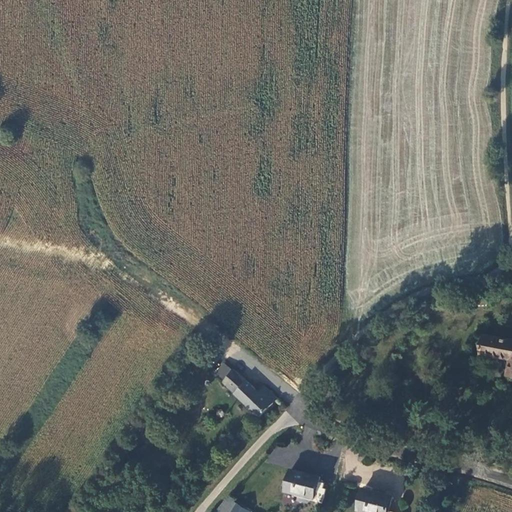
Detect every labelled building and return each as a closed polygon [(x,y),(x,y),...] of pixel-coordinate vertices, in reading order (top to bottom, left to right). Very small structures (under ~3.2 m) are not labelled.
[(511,340),(485,335),(481,353),(511,359),(509,368),(511,369),(511,340)] [(258,392),(227,363),(215,374),(260,416),(277,399),(265,386),(258,392)] [(316,492),(325,494),(326,489),(323,489),(324,483),(319,482),(320,478),(293,470),(286,490),(315,499),(316,492)] [(432,489),(435,479),(428,477),(426,488),(432,489)] [(390,511),(394,496),(363,488),(358,510),(364,511),(390,511)] [(230,497),(216,511),(233,511),(239,503),(230,497)] [(239,503),(233,511),(251,511),(252,511),(239,503)]
